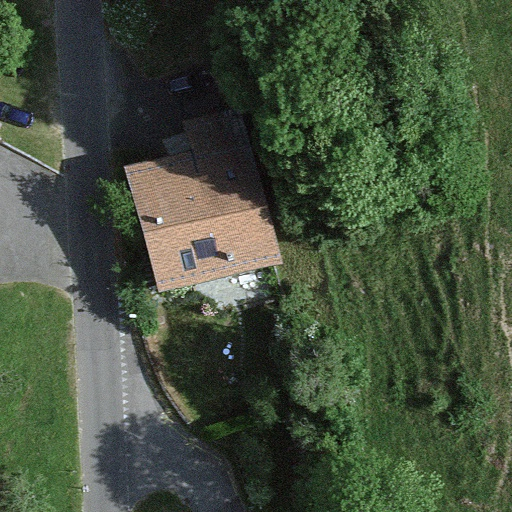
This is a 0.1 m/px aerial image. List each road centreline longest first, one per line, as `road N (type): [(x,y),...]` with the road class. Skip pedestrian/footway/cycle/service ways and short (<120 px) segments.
road 1 (unclassified): [(117,397),(82,0)]
road 2 (unclassified): [(117,397),(216,511)]
